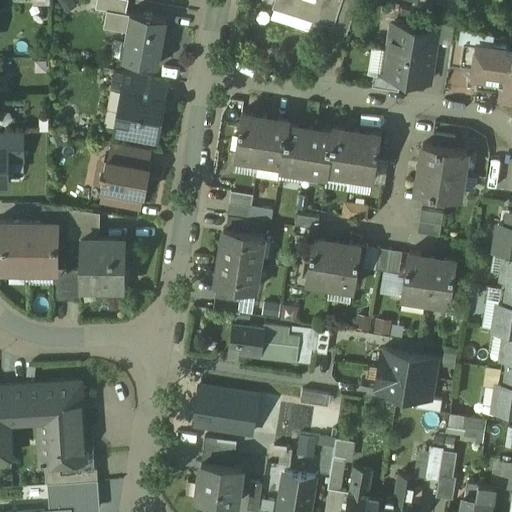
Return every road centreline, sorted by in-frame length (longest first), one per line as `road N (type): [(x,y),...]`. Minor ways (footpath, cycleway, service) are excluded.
road 1 (residential): [(144,342),(179,275),(193,221),(213,72)]
road 2 (residential): [(213,72),(414,101)]
road 3 (residential): [(145,511),(156,445),(144,342)]
road 4 (residential): [(0,322),(31,338),(144,342)]
road 5 (residential): [(414,101),(396,221)]
